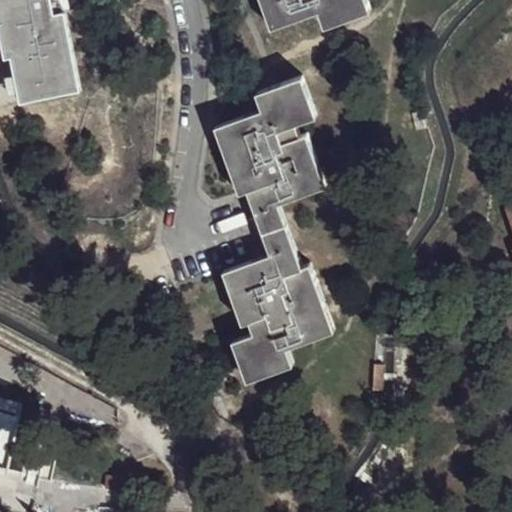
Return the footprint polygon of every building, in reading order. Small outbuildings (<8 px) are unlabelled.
[(0,0),(0,28),(6,57),(12,55),(21,101),(81,88),(65,9),(55,11),(52,0),(0,0)] [(262,0),(272,26),(320,10),(326,24),(371,8),(367,0),(262,0)] [(511,41),(458,86),(485,119),(511,96),(511,41)] [(264,105),(219,123),(243,189),(253,187),(276,249),(228,268),(245,319),(253,317),(256,329),(236,338),(250,379),(295,362),(290,345),(335,327),(311,263),(303,265),(282,202),(327,183),(307,132),(302,134),(298,122),(317,113),(303,74),(258,91),(264,105)] [(511,217),(493,224),(508,264),(503,266),(511,289),(511,217)]
